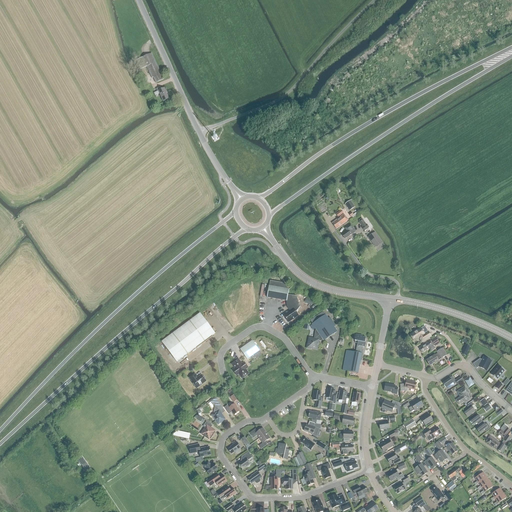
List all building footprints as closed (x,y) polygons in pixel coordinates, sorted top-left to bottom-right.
[(140,70),(147,67),(152,79),(154,78),(156,83),(163,79),(151,53),(136,60),(140,70)] [(159,91),(162,99),(168,97),(164,88),(161,90),(160,88),(156,89),(158,92),(159,91)] [(355,207),(350,201),(345,204),(350,211),(355,207)] [(344,215),(332,223),(336,229),(348,220),(344,215)] [(361,228),(364,231),(369,228),(366,225),(363,219),(359,222),(363,227),(361,228)] [(342,234),(345,239),(356,232),(351,225),(345,229),(347,231),(342,234)] [(374,245),(380,240),(375,233),(368,237),(374,245)] [(300,307),(296,296),(288,295),(289,289),(285,283),(270,281),(269,286),(267,298),(287,301),(287,304),(287,307),(288,309),(290,311),(294,309),(296,312),(300,307)] [(298,316),(296,312),(294,309),(290,311),(284,316),(288,322),(298,316)] [(310,321),(312,324),(320,335),(314,339),(309,338),(308,344),(307,344),(306,348),(310,349),(311,348),(317,349),(318,342),(322,339),(323,341),(337,331),(326,315),(325,315),(323,312),(310,321)] [(161,342),(177,362),(215,333),(200,313),(161,342)] [(421,328),(410,335),(414,341),(419,338),(422,342),(431,336),(428,332),(424,334),(421,328)] [(342,370),(358,373),(361,358),(362,358),(363,351),(362,351),(363,347),(365,347),(366,343),(364,343),(366,338),(360,337),(360,335),(356,335),(354,341),(357,342),(357,346),(355,352),(346,351),(342,370)] [(240,349),(247,359),(259,351),(252,341),(240,349)] [(419,348),(422,353),(429,349),(431,352),(435,349),(433,346),(434,346),(431,341),(419,348)] [(441,359),(447,355),(443,348),(437,352),(438,353),(435,355),(426,360),(430,366),(439,361),(438,360),(441,359)] [(475,362),(473,364),(476,369),(479,367),(486,371),(491,362),(490,361),(491,360),(488,359),(487,359),(483,357),(482,360),(480,359),(477,361),(476,362),(475,362)] [(239,360),(232,364),(235,369),(233,370),(237,376),(239,374),(242,379),(249,374),(246,369),(248,368),(244,363),(242,364),(239,360)] [(505,371),(499,366),(491,375),(497,380),(505,371)] [(188,378),(196,389),(206,381),(201,375),(197,378),(193,374),(188,378)] [(450,378),(443,383),(446,388),(447,387),(448,389),(457,383),(458,385),(463,381),(461,377),(455,381),(452,376),(450,378)] [(407,380),(406,384),(400,384),(401,391),(407,391),(407,388),(415,390),(416,383),(407,380)] [(392,394),(397,394),(398,388),(395,387),(395,385),(385,384),(384,391),(393,392),(392,394)] [(460,397),(456,400),(459,405),(464,402),(464,403),(470,399),(466,393),(468,391),(465,387),(459,391),(461,394),(459,395),(460,397)] [(326,398),(330,398),(330,401),(332,402),(333,399),(334,390),(328,389),(326,398)] [(316,401),(316,404),(318,404),(318,408),(321,409),(322,402),(319,402),(319,401),(321,393),(314,391),(313,400),(316,401)] [(339,400),(342,401),(342,404),(344,404),(345,401),(347,392),(340,391),(339,400)] [(352,402),(359,403),(361,394),(354,393),(352,402)] [(212,416),(216,421),(219,424),(222,422),(222,421),(225,419),(219,411),(219,409),(222,407),(216,399),(211,402),(213,405),(214,404),(216,408),(214,410),(214,412),(215,414),(212,416)] [(415,411),(423,406),(419,399),(410,404),(412,406),(409,408),(411,412),(414,410),(415,411)] [(480,402),(483,407),(488,403),(484,399),(480,402)] [(393,408),(397,409),(400,404),(400,403),(393,401),(392,404),(384,401),(382,408),(392,412),(393,408)] [(464,412),(467,417),(475,411),(472,407),(474,405),(472,403),(467,407),(469,408),(464,412)] [(229,414),(232,412),(234,415),(240,411),(235,404),(229,408),(228,405),(224,408),(229,414)] [(491,408),(488,404),(483,408),(486,412),(491,408)] [(312,418),(312,421),(312,422),(313,422),(316,423),(317,420),(320,421),(321,413),(314,412),(313,412),(309,412),(308,418),(312,418)] [(421,419),(425,425),(433,420),(429,414),(421,419)] [(481,420),(478,415),(470,421),(474,425),(477,423),(478,425),(482,422),(481,420)] [(196,420),(203,424),(205,421),(197,416),(195,417),(194,418),(197,419),(196,420)] [(346,424),(353,425),(354,419),(343,417),(342,424),(346,425),(346,424)] [(404,425),(407,430),(416,425),(413,419),(404,425)] [(201,434),(209,440),(213,434),(214,435),(216,432),(210,428),(212,426),(206,422),(203,427),(205,428),(201,434)] [(321,426),(315,423),(313,427),(306,425),(304,431),(312,434),(312,435),(316,436),(319,429),(320,430),(321,426)] [(485,432),(490,428),(487,424),(486,425),(484,423),(476,429),(480,434),(484,431),(485,432)] [(423,432),(426,438),(429,441),(441,433),(437,427),(430,432),(428,429),(423,432)] [(250,433),(253,438),(257,436),(259,439),(266,433),(263,428),(258,432),(256,429),(250,433)] [(498,434),(504,439),(510,431),(507,428),(504,432),(501,430),(498,434)] [(353,439),(353,432),(344,432),(343,439),(344,439),(344,441),(343,441),(350,441),(350,439),(353,439)] [(270,438),(266,433),(259,439),(263,443),(259,446),(261,449),(267,445),(265,442),(270,438)] [(497,450),(502,453),(506,447),(507,448),(508,445),(508,444),(507,443),(511,438),(507,435),(497,450)] [(487,443),(496,449),(500,443),(490,436),(486,441),(487,442),(487,443)] [(304,446),(310,450),(315,444),(309,440),(305,438),(302,443),(305,445),(304,446)] [(387,450),(393,446),(389,440),(383,443),(384,444),(380,446),(383,451),(384,450),(387,449),(387,450)] [(443,448),(438,441),(434,444),(435,446),(439,451),(443,448)] [(233,446),(228,450),(231,454),(234,452),(235,452),(241,448),(237,442),(233,445),(233,446)] [(317,446),(324,450),(326,446),(320,442),(317,446)] [(446,447),(452,455),(457,451),(452,443),(446,447)] [(199,452),(200,458),(211,455),(209,447),(200,449),(199,444),(189,446),(191,454),(199,452)] [(279,455),(280,457),(283,458),(283,459),(287,459),(289,450),(285,449),(286,445),(279,444),(278,449),(276,449),(275,453),(279,454),(279,455)] [(394,449),(396,454),(407,448),(404,444),(394,449)] [(349,445),(340,446),(340,450),(341,450),(342,453),(342,455),(347,455),(347,452),(349,452),(349,451),(353,451),(353,446),(349,446),(349,445)] [(428,448),(424,451),(428,458),(433,454),(428,448)] [(439,459),(442,462),(447,459),(441,450),(436,454),(434,456),(437,460),(439,459)] [(250,464),(248,461),(252,458),(248,452),(242,457),(244,460),(238,464),(242,470),(247,466),(247,467),(248,467),(250,466),(250,465),(250,464)] [(307,463),(302,452),(299,454),(299,455),(297,456),(301,466),(307,463)] [(386,457),(390,464),(393,462),(395,465),(401,461),(399,457),(397,458),(394,453),(386,457)] [(422,461),(418,455),(414,457),(419,463),(422,461)] [(437,466),(431,457),(424,462),(427,467),(429,466),(432,469),(437,466)] [(333,463),(334,468),(343,465),(341,460),(333,463)] [(205,469),(209,475),(218,469),(214,463),(211,465),(208,461),(203,465),(206,469),(205,469)] [(345,464),(347,472),(353,470),(353,469),(358,467),(356,461),(351,463),(351,462),(345,464)] [(91,471),(85,462),(81,465),(87,474),(91,471)] [(331,468),(329,463),(317,468),(319,472),(321,471),(324,479),(331,477),(328,470),(331,468)] [(257,468),(260,472),(266,468),(263,464),(257,468)] [(307,475),(304,476),(307,486),(314,483),(313,480),(316,478),(310,464),(305,466),(307,470),(305,471),(306,474),(307,474),(307,475)] [(419,473),(422,476),(427,473),(422,464),(414,470),(417,474),(419,473)] [(464,473),(459,466),(445,476),(448,480),(450,478),(450,479),(451,479),(453,481),(457,479),(454,476),(460,472),(462,474),(461,475),(463,478),(467,475),(465,472),(464,473)] [(387,475),(391,481),(399,476),(395,470),(387,475)] [(251,484),(254,482),(256,484),(257,484),(260,482),(260,481),(259,479),(262,477),(258,472),(251,476),(252,477),(248,479),(251,484)] [(487,478),(483,472),(475,478),(477,481),(474,484),(475,486),(479,483),(487,478)] [(210,486),(216,483),(218,487),(227,481),(223,475),(219,477),(217,474),(207,482),(210,486)] [(282,485),(286,485),(286,489),(293,489),(292,482),(297,482),(296,474),(292,475),(292,479),(286,479),(286,480),(282,480),(282,485)] [(490,482),(487,478),(479,483),(480,486),(477,488),(479,490),(482,488),(490,482)] [(482,488),(484,491),(480,493),(482,495),(485,492),(493,487),(490,482),(482,488)] [(394,488),(397,494),(405,489),(402,483),(394,488)] [(228,486),(218,494),(219,495),(220,498),(224,495),(228,500),(236,493),(232,487),(230,489),(228,486)] [(354,494),(357,493),(360,498),(361,499),(364,497),(364,496),(363,494),(368,492),(365,486),(358,490),(357,487),(352,489),(354,494)] [(437,487),(432,491),(433,493),(433,494),(438,502),(442,499),(444,501),(448,498),(450,501),(453,499),(449,493),(444,497),(439,489),(438,489),(437,487)] [(504,493),(500,488),(492,494),(494,497),(491,499),(492,501),(495,499),(504,493)] [(495,499),(497,502),(494,504),(495,506),(499,503),(507,498),(504,493),(495,499)] [(331,503),(330,503),(332,508),(340,505),(343,511),(351,508),(349,502),(346,503),(343,495),(337,497),(336,495),(329,498),(331,503)] [(414,502),(418,507),(424,503),(421,498),(414,502)] [(313,503),(316,511),(321,511),(323,511),(329,511),(325,511),(324,511),(320,500),(313,503)] [(225,508),(227,511),(235,507),(232,503),(225,508)] [(368,506),(365,508),(364,509),(362,507),(356,511),(363,511),(366,510),(367,511),(371,511),(372,511),(373,511),(378,509),(374,503),(369,506),(368,506)]
